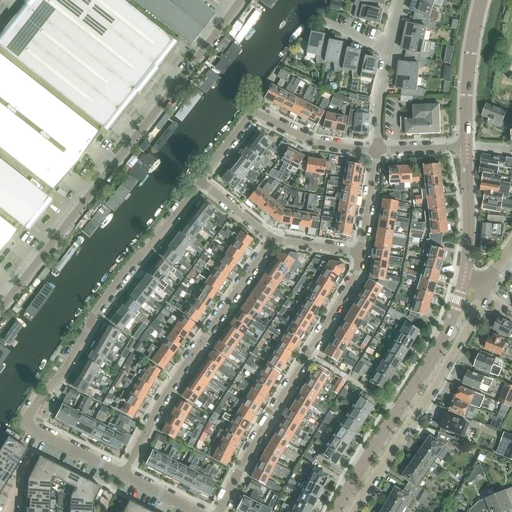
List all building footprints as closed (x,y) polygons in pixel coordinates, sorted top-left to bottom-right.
[(175,42),(154,25),(122,0),(26,0),(27,0),(24,3),(26,5),(16,16),(14,15),(2,30),(5,32),(0,37),(0,55),(99,134),(102,135),(115,119),(117,121),(129,105),(127,104),(135,93),(137,95),(140,90),(143,92),(157,73),(155,71),(157,68),(156,67),(163,59),(165,60),(177,45),(175,42)] [(132,0),(191,46),(215,14),(197,0),(132,0)] [(271,0),(261,0),(258,4),(265,9),(271,0)] [(366,0),(357,0),(354,5),(362,9),(360,19),(380,24),(383,11),(378,10),(379,4),(366,0)] [(416,12),(414,18),(428,22),(434,5),(420,0),(413,0),(410,11),(416,12)] [(261,14),(255,10),(234,37),(241,42),(261,14)] [(407,24),(404,36),(424,41),(426,31),(436,31),(435,24),(428,22),(414,18),(412,25),(407,24)] [(324,64),(324,61),(328,42),(322,41),(323,35),(310,33),(306,53),(315,55),(316,64),(324,64)] [(407,50),(405,57),(426,60),(430,42),(424,41),(404,36),(401,49),(407,50)] [(342,72),(342,69),(346,50),(340,49),(341,43),(328,41),(328,42),(324,61),(333,63),(334,72),(342,72)] [(241,50),(232,43),(214,68),(223,75),(241,50)] [(342,69),(351,71),(352,80),(360,80),(360,77),(364,58),(358,57),(359,52),(346,49),(346,50),(342,69)] [(0,148),(54,191),(99,134),(0,55),(0,148)] [(364,57),(364,58),(360,77),(373,80),(377,60),(364,57)] [(399,62),(398,75),(418,78),(419,68),(429,67),(427,60),(426,60),(405,57),(405,63),(399,62)] [(217,76),(212,71),(198,88),(204,92),(217,76)] [(418,78),(398,75),(397,88),(402,89),(401,96),(424,97),(426,90),(417,87),(418,78)] [(296,79),(292,87),(281,108),(290,112),(297,98),(292,96),(296,89),(300,82),(296,79)] [(273,103),(280,90),(283,82),(279,80),(275,87),(271,85),(264,99),(273,103)] [(280,90),(273,103),(281,108),(292,87),(288,85),(284,92),(280,90)] [(297,98),(290,112),(298,117),(309,96),(313,88),(309,86),(305,94),(301,101),(297,98)] [(200,96),(193,91),(173,117),(179,122),(200,96)] [(335,93),(333,98),(342,102),(344,97),(335,93)] [(355,101),(368,104),(369,97),(356,95),(355,101)] [(309,96),(298,117),(307,121),(314,107),(309,105),(313,98),(309,96)] [(352,101),(344,97),(342,102),(351,106),(352,101)] [(314,107),(307,121),(316,126),(326,105),(322,102),(318,110),(314,107)] [(481,116),(493,121),(492,125),(500,129),(506,115),(508,116),(509,113),(486,104),(481,116)] [(403,128),(403,123),(406,123),(406,135),(412,135),(412,136),(418,136),(418,134),(440,133),(440,105),(413,106),(413,117),(406,117),(400,117),(401,123),(401,129),(401,128),(403,128)] [(350,110),(347,127),(354,127),(354,132),(367,133),(368,115),(356,114),(356,111),(350,110)] [(322,128),(333,130),(336,115),(325,113),(322,128)] [(507,118),(502,131),(506,132),(508,126),(511,127),(511,114),(510,119),(507,118)] [(336,115),(333,130),(343,132),(346,117),(336,115)] [(155,155),(177,127),(170,121),(147,149),(155,155)] [(256,136),(252,141),(264,151),(268,147),(280,157),(283,152),(260,134),(257,137),(256,136)] [(264,151),(252,141),(248,146),(249,147),(247,149),(266,165),(269,161),(261,155),(264,151)] [(278,172),(275,178),(280,181),(281,180),(284,173),(289,165),(295,152),(293,151),(293,149),(290,148),(288,148),(287,148),(282,158),(280,161),(283,163),(278,172)] [(244,151),(240,156),(252,166),(256,162),(263,168),(266,165),(247,149),(245,152),(244,151)] [(152,155),(146,151),(129,173),(134,177),(152,155)] [(284,173),(281,180),(285,183),(289,175),(288,175),(292,167),(297,170),(302,160),(304,157),(303,156),(303,155),(299,153),(298,154),(295,152),(289,165),(284,173)] [(511,169),(511,158),(506,158),(506,160),(482,155),(481,164),(505,168),(511,169)] [(240,156),(236,161),(237,162),(235,165),(254,180),(257,176),(249,170),(252,166),(240,156)] [(305,173),(304,178),(309,179),(309,183),(307,191),(311,192),(313,183),(314,174),(316,160),(314,159),(313,158),(310,157),(309,158),(307,158),(307,162),(305,173)] [(313,183),(311,192),(315,193),(317,184),(318,175),(323,176),(326,161),(325,161),(324,160),(321,159),(320,160),(316,160),(314,174),(313,183)] [(335,160),(329,159),(327,171),(344,174),(360,176),(361,166),(357,165),(358,162),(346,160),(345,169),(333,167),(335,160)] [(0,208),(26,229),(32,220),(36,223),(46,211),(42,208),(49,199),(0,160),(0,208)] [(423,166),(424,177),(440,176),(438,164),(423,166)] [(505,172),(505,168),(481,164),(480,172),(484,173),(497,176),(498,172),(505,172)] [(232,166),(228,171),(240,181),(243,177),(251,183),(254,180),(235,165),(233,167),(232,166)] [(390,167),(388,167),(389,177),(387,177),(387,182),(389,182),(389,184),(395,183),(395,192),(400,191),(399,167),(396,167),(395,165),(390,166),(390,167)] [(408,167),(408,165),(402,165),(402,167),(399,167),(400,191),(404,191),(404,183),(410,183),(410,166),(408,167)] [(228,171),(224,176),(225,177),(223,180),(246,198),(249,194),(237,185),(240,181),(228,171)] [(497,176),(484,173),(482,182),(510,187),(511,187),(511,183),(501,181),(501,176),(497,176)] [(343,179),(334,178),(334,182),(342,184),(358,186),(360,176),(344,174),(343,179)] [(137,183),(128,176),(105,205),(113,212),(137,183)] [(424,177),(425,189),(441,187),(440,176),(424,177)] [(333,186),(341,188),(340,194),(356,196),(358,186),(342,184),(334,182),(327,181),(326,185),(333,186)] [(510,187),(482,182),(481,190),(486,191),(508,195),(509,195),(510,187)] [(257,187),(248,199),(249,200),(249,201),(252,203),(253,203),(255,205),(270,186),(267,184),(261,191),(257,187)] [(270,186),(255,205),(257,206),(257,208),(261,211),(262,210),(271,199),(268,196),(273,189),(270,186)] [(425,189),(427,200),(442,198),(441,187),(425,189)] [(511,204),(511,200),(508,200),(508,195),(486,191),(484,199),(511,204)] [(301,212),(299,228),(303,229),(305,228),(308,228),(310,214),(312,205),(312,201),(313,195),(309,194),(307,204),(306,213),(301,212)] [(324,201),(330,202),(339,204),(355,206),(356,196),(340,194),(339,199),(331,198),(325,197),(324,201)] [(271,199),(262,210),(261,211),(265,214),(267,214),(269,216),(278,205),(284,198),(281,195),(275,202),(271,199)] [(292,211),(290,225),(292,226),(293,227),(299,228),(301,212),(302,206),(298,206),(298,203),(299,198),(296,197),(294,202),(293,206),(293,207),(292,211)] [(444,209),(442,198),(427,200),(428,211),(444,209)] [(403,203),(382,199),(380,210),(396,212),(397,207),(403,208),(403,203)] [(511,204),(484,199),(483,209),(500,212),(501,207),(511,209),(511,204)] [(220,226),(226,218),(204,201),(202,203),(201,202),(196,208),(209,218),(213,214),(219,218),(215,223),(220,226)] [(310,214),(308,228),(310,229),(311,230),(315,231),(316,230),(317,230),(319,215),(320,210),(315,210),(316,206),(316,201),(312,201),(312,205),(310,214)] [(330,207),(338,208),(337,214),(353,216),(355,206),(339,204),(330,202),(324,201),(323,205),(330,207)] [(278,205),(269,216),(273,219),(272,220),(275,222),(277,222),(278,223),(284,210),(280,206),(283,203),(281,202),(278,205)] [(106,210),(101,205),(80,231),(86,235),(106,210)] [(290,225),(292,211),(293,207),(291,207),(290,210),(284,210),(278,223),(280,224),(281,225),(285,226),(286,225),(290,225)] [(193,215),(191,217),(209,231),(212,228),(206,223),(209,218),(196,208),(191,214),(193,215)] [(428,211),(429,222),(445,221),(444,209),(428,211)] [(396,212),(380,210),(379,219),(400,223),(401,218),(395,217),(396,212)] [(353,216),(337,214),(336,219),(328,218),(327,222),(351,226),(353,216)] [(502,237),(503,225),(504,217),(488,215),(487,224),(481,224),(479,252),(480,254),(490,254),(492,236),(502,237)] [(209,231),(191,217),(190,219),(188,218),(184,224),(197,234),(201,229),(212,238),(214,235),(209,231)] [(0,218),(0,252),(17,231),(0,218)] [(400,223),(379,219),(377,229),(392,232),(393,226),(399,227),(400,223)] [(445,221),(429,222),(431,234),(447,232),(445,221)] [(327,222),(321,222),(320,225),(326,227),(335,228),(334,234),(349,237),(351,226),(327,222)] [(184,224),(179,230),(180,231),(179,233),(197,247),(200,244),(193,239),(197,234),(184,224)] [(392,232),(377,229),(375,239),(397,242),(397,238),(391,237),(392,232)] [(230,231),(227,234),(247,248),(248,246),(250,246),(252,243),(251,241),(252,240),(240,232),(237,236),(230,231)] [(178,235),(176,234),(172,240),(185,250),(188,245),(195,250),(197,247),(179,233),(178,235)] [(247,248),(227,234),(225,238),(232,243),(230,247),(242,255),(243,256),(245,252),(245,251),(247,248)] [(85,240),(79,235),(49,274),(56,279),(85,240)] [(397,242),(375,239),(374,248),(389,251),(390,246),(396,247),(397,242)] [(168,247),(167,249),(185,262),(187,259),(181,255),(185,250),(172,240),(167,246),(168,247)] [(217,249),(237,263),(238,261),(239,261),(243,256),(242,255),(230,247),(227,251),(219,246),(217,249)] [(430,246),(426,257),(442,261),(445,250),(430,246)] [(372,258),(387,261),(401,263),(402,263),(402,259),(388,256),(389,251),(374,248),(372,258)] [(164,249),(159,256),(172,266),(176,261),(189,271),(191,267),(185,262),(167,249),(166,250),(164,249)] [(219,262),(232,270),(233,271),(235,267),(235,265),(237,263),(217,249),(215,253),(222,258),(219,262)] [(294,261),(286,256),(283,254),(282,256),(279,254),(275,260),(288,269),(294,273),(296,269),(299,265),(294,261)] [(426,257),(423,268),(439,272),(442,261),(426,257)] [(156,259),(152,265),(165,275),(168,271),(175,276),(177,272),(159,258),(158,261),(156,259)] [(401,263),(387,261),(372,258),(370,268),(386,270),(387,265),(401,268),(401,264),(401,263)] [(316,259),(314,263),(324,269),(324,268),(338,276),(342,269),(343,264),(329,261),(327,265),(318,260),(316,259)] [(288,269),(275,260),(270,267),(288,280),(291,277),(286,273),(288,269)] [(207,264),(226,277),(228,275),(229,275),(233,271),(232,270),(219,262),(217,266),(209,261),(207,264)] [(226,277),(207,264),(205,268),(212,273),(209,277),(221,285),(222,286),(225,282),(225,280),(226,277)] [(165,275),(152,265),(147,271),(148,273),(147,274),(172,294),(174,290),(161,280),(165,275)] [(270,267),(264,274),(278,284),(281,280),(286,284),(288,280),(270,267)] [(324,268),(324,269),(322,273),(317,269),(314,273),(333,284),(338,276),(324,268)] [(386,270),(370,268),(369,278),(378,279),(384,280),(398,283),(399,279),(385,276),(386,270)] [(420,279),(435,283),(439,272),(423,268),(420,279)] [(333,284),(314,273),(312,277),(317,280),(315,284),(328,292),(333,284)] [(144,275),(139,281),(152,291),(156,287),(169,297),(172,294),(147,274),(145,276),(144,275)] [(264,274),(259,282),(278,295),(281,291),(276,288),(278,284),(264,274)] [(199,275),(197,279),(216,292),(218,290),(219,290),(222,286),(221,285),(209,277),(206,281),(199,275)] [(199,291),(211,300),(212,301),(215,296),(214,295),(216,292),(197,279),(194,282),(202,287),(199,291)] [(398,283),(384,280),(378,279),(377,283),(394,293),(398,283)] [(420,279),(417,289),(432,294),(435,283),(420,279)] [(393,295),(368,280),(363,288),(377,296),(379,292),(391,299),(393,295)] [(136,288),(135,290),(153,304),(155,301),(149,296),(152,291),(139,281),(135,287),(136,288)] [(278,295),(259,282),(254,289),(268,299),(271,295),(276,299),(278,295)] [(307,285),(305,289),(323,300),(328,292),(315,284),(312,288),(307,285)] [(49,290),(42,285),(22,311),(30,316),(49,290)] [(178,288),(186,294),(194,299),(206,307),(208,305),(209,305),(212,301),(211,300),(199,291),(196,295),(189,290),(181,285),(178,288)] [(377,296),(363,288),(358,297),(377,308),(379,304),(374,301),(377,296)] [(254,289),(249,297),(268,310),(271,306),(265,303),(268,299),(254,289)] [(323,300),(305,289),(303,293),(308,296),(305,300),(319,308),(323,300)] [(429,305),(432,294),(417,289),(413,300),(429,305)] [(132,291),(127,297),(140,307),(144,302),(150,307),(153,304),(135,290),(133,292),(132,291)] [(189,306),(201,315),(202,315),(205,311),(204,309),(206,307),(194,299),(186,294),(184,297),(192,302),(189,306)] [(140,307),(127,297),(122,303),(124,304),(122,306),(140,320),(143,317),(136,312),(140,307)] [(249,297),(244,304),(258,314),(260,310),(266,313),(268,310),(249,297)] [(377,308),(358,297),(353,305),(367,313),(369,308),(374,311),(377,308)] [(298,301),(295,305),(314,316),(319,308),(305,300),(303,304),(298,301)] [(425,316),(429,305),(413,300),(410,311),(425,316)] [(244,304),(239,312),(258,325),(260,321),(255,318),(258,314),(244,304)] [(201,315),(189,306),(186,310),(179,305),(176,309),(196,322),(197,320),(199,320),(202,315),(201,315)] [(314,316),(295,305),(293,309),(298,312),(296,316),(309,324),(314,316)] [(367,313),(353,305),(348,313),(367,324),(369,320),(364,317),(367,313)] [(119,307),(115,313),(128,323),(132,318),(138,323),(140,320),(122,306),(121,308),(119,307)] [(239,312),(234,319),(248,329),(250,325),(255,328),(258,325),(239,312)] [(112,320),(110,322),(125,333),(128,335),(130,333),(124,328),(128,323),(115,313),(110,318),(112,320)] [(367,324),(348,313),(343,321),(357,329),(359,325),(364,328),(367,324)] [(169,318),(189,332),(191,330),(192,330),(194,327),(194,325),(194,324),(182,316),(179,320),(172,315),(169,318)] [(288,317),(286,320),(304,332),(309,324),(296,316),(293,320),(288,317)] [(286,320),(279,317),(278,319),(284,323),(284,324),(289,327),(286,331),(299,340),(304,332),(286,320)] [(172,331),(184,339),(185,340),(188,336),(187,334),(189,332),(169,318),(167,322),(175,327),(172,331)] [(494,329),(510,337),(511,332),(511,324),(500,318),(497,322),(495,323),(493,326),(494,328),(494,329)] [(234,319),(229,326),(248,339),(250,336),(245,332),(248,329),(234,319)] [(357,329),(343,321),(338,329),(357,340),(359,336),(354,333),(357,329)] [(419,331),(405,322),(399,333),(413,341),(415,336),(416,337),(419,332),(418,332),(419,331)] [(21,328),(14,323),(0,342),(0,343),(7,348),(21,328)] [(103,332),(102,334),(121,346),(123,342),(117,338),(120,333),(107,325),(106,325),(102,332),(103,332)] [(229,326),(224,334),(237,343),(240,340),(245,343),(248,339),(229,326)] [(357,340),(338,329),(334,337),(347,345),(349,341),(355,344),(357,340)] [(162,330),(159,333),(179,347),(180,345),(182,344),(185,340),(184,339),(172,331),(169,335),(162,330)] [(276,336),(295,347),(299,340),(286,331),(284,335),(279,332),(276,336)] [(162,346),(174,354),(175,355),(177,351),(177,349),(179,347),(159,333),(157,337),(164,342),(162,346)] [(399,333),(393,342),(407,351),(409,346),(410,347),(413,342),(412,342),(413,341),(399,333)] [(99,336),(96,342),(110,350),(113,345),(119,349),(121,346),(102,334),(101,336),(99,336)] [(224,334),(218,341),(237,354),(240,351),(235,347),(237,343),(224,334)] [(501,342),(502,338),(495,335),(493,339),(489,337),(488,341),(484,342),(483,346),(485,349),(484,350),(501,356),(504,349),(506,344),(501,342)] [(295,347),(276,336),(274,340),(279,343),(277,347),(290,355),(295,347)] [(347,345),(334,337),(329,345),(347,357),(349,353),(344,350),(347,345)] [(218,341),(213,349),(227,358),(230,354),(235,358),(237,354),(218,341)] [(96,342),(91,349),(93,350),(92,351),(111,363),(113,359),(107,356),(110,350),(96,342)] [(393,342),(387,352),(401,360),(404,356),(404,357),(407,352),(406,351),(407,351),(393,342)] [(151,345),(149,348),(169,362),(170,359),(172,359),(175,355),(162,346),(159,350),(151,345)] [(347,357),(329,345),(323,354),(340,364),(342,359),(345,360),(343,363),(347,365),(345,368),(351,371),(352,368),(356,362),(347,357)] [(274,351),(269,348),(267,352),(272,355),(285,363),(290,355),(277,347),(274,351)] [(169,362),(156,353),(149,348),(147,352),(150,353),(147,358),(151,361),(163,369),(164,369),(165,368),(167,365),(167,364),(169,362)] [(89,353),(86,359),(99,368),(103,362),(109,366),(111,363),(92,351),(90,354),(89,353)] [(208,357),(207,359),(226,372),(229,369),(221,364),(224,360),(212,351),(211,352),(210,352),(208,355),(208,357)] [(285,363),(272,355),(267,352),(264,356),(270,359),(267,363),(280,371),(285,363)] [(401,360),(387,352),(381,362),(395,370),(396,369),(396,370),(399,365),(398,365),(401,360)] [(490,374),(490,372),(498,376),(501,368),(493,365),(495,360),(479,354),(479,356),(477,356),(475,360),(476,362),(474,367),(483,370),(482,371),(490,374)] [(86,359),(81,366),(83,367),(82,369),(101,380),(103,377),(96,373),(99,368),(86,359)] [(204,362),(201,366),(202,366),(214,375),(217,371),(224,376),(226,372),(207,359),(205,362),(204,362)] [(387,384),(389,380),(376,372),(359,362),(353,372),(361,377),(363,374),(371,379),(369,382),(383,390),(384,389),(385,389),(388,384),(387,384)] [(395,370),(381,362),(376,372),(389,380),(390,379),(391,379),(393,374),(395,370)] [(137,363),(135,367),(155,379),(157,377),(158,376),(160,373),(160,372),(160,371),(147,363),(145,368),(137,363)] [(263,370),(258,367),(255,371),(274,382),(279,373),(266,365),(263,370)] [(214,375),(202,366),(201,366),(198,370),(198,372),(197,374),(216,387),(219,384),(211,379),(214,375)] [(138,379),(152,387),(154,383),(154,381),(155,379),(135,367),(133,371),(140,375),(138,379)] [(79,370),(75,377),(89,385),(92,380),(99,384),(101,380),(82,369),(80,371),(79,370)] [(314,369),(309,378),(327,389),(330,385),(325,382),(327,377),(314,369)] [(274,382),(255,371),(253,374),(258,377),(256,382),(269,390),(274,382)] [(463,381),(464,383),(463,384),(486,393),(488,387),(490,388),(493,381),(468,371),(466,376),(464,377),(463,381)] [(193,377),(191,380),(192,381),(204,389),(206,385),(214,391),(216,387),(197,374),(194,377),(193,377)] [(89,385),(75,377),(71,383),(72,384),(71,386),(84,394),(91,397),(93,394),(86,390),(89,385)] [(327,389),(309,378),(305,385),(318,393),(320,389),(325,393),(327,389)] [(138,379),(136,383),(128,379),(126,382),(146,394),(148,392),(149,392),(152,387),(138,379)] [(204,389),(192,381),(191,380),(188,385),(188,386),(186,388),(206,402),(208,399),(201,393),(204,389)] [(146,394),(126,382),(124,386),(131,391),(129,395),(142,402),(143,403),(145,398),(145,396),(146,394)] [(269,390),(256,382),(253,386),(248,383),(245,387),(264,398),(269,390)] [(503,404),(510,407),(511,408),(511,406),(511,386),(506,384),(498,403),(503,404)] [(318,393),(305,385),(299,394),(317,405),(320,401),(315,398),(318,393)] [(264,398),(245,387),(243,391),(248,394),(246,398),(259,406),(264,398)] [(456,397),(456,398),(472,405),(477,393),(460,387),(458,391),(457,391),(456,392),(454,395),(455,397),(456,397)] [(182,396),(181,396),(193,404),(196,400),(204,405),(206,402),(186,388),(184,391),(184,392),(181,394),(182,396)] [(66,407),(71,398),(76,400),(78,396),(79,394),(70,389),(70,390),(67,395),(67,396),(62,405),(55,418),(58,419),(57,421),(64,424),(71,409),(66,407)] [(342,390),(338,397),(343,401),(347,393),(342,390)] [(142,402),(129,395),(126,399),(119,394),(117,398),(137,410),(138,408),(140,407),(143,403),(142,402)] [(317,405),(299,394),(294,402),(307,410),(310,406),(315,409),(317,405)] [(82,402),(77,412),(71,409),(64,424),(70,428),(71,426),(73,427),(85,404),(88,398),(84,397),(82,402)] [(359,397),(352,407),(366,416),(373,406),(359,397)] [(137,410),(117,398),(114,402),(122,406),(120,411),(132,418),(133,417),(134,417),(136,414),(135,413),(137,410)] [(243,403),(238,400),(235,403),(254,415),(259,406),(246,398),(243,403)] [(450,410),(449,411),(466,417),(471,406),(454,399),(452,404),(451,404),(449,404),(448,408),(449,410),(450,410)] [(175,406),(174,408),(195,420),(197,416),(189,412),(191,407),(178,400),(178,401),(176,402),(175,404),(175,406)] [(307,410),(294,402),(289,410),(308,421),(310,418),(305,414),(307,410)] [(254,415),(235,403),(233,407),(238,410),(236,415),(249,423),(254,415)] [(85,404),(73,427),(75,428),(75,430),(82,433),(89,418),(84,416),(89,406),(85,404)] [(510,407),(503,404),(498,416),(505,419),(510,407)] [(99,411),(94,421),(89,418),(82,433),(88,436),(89,435),(91,436),(98,423),(103,413),(106,407),(102,406),(99,411)] [(106,407),(103,413),(98,423),(91,436),(93,437),(93,439),(99,442),(107,427),(101,425),(106,415),(109,409),(106,407)] [(352,407),(346,416),(360,426),(366,416),(352,407)] [(171,412),(169,416),(170,416),(183,423),(185,419),(193,423),(195,420),(174,408),(172,411),(171,412)] [(308,421),(289,410),(284,418),(297,427),(300,422),(305,425),(308,421)] [(233,419),(228,416),(225,420),(244,431),(249,423),(236,415),(233,419)] [(442,420),(441,421),(439,424),(440,426),(440,427),(455,432),(464,436),(465,432),(469,424),(444,415),(442,420)] [(170,416),(169,416),(166,420),(167,422),(165,424),(186,435),(188,432),(180,428),(183,423),(170,416)] [(346,416),(339,426),(354,435),(360,426),(346,416)] [(116,432),(109,445),(111,446),(110,447),(117,451),(118,450),(122,443),(127,445),(132,435),(127,433),(127,431),(122,428),(123,425),(126,426),(129,420),(123,417),(121,422),(116,432)] [(504,420),(497,417),(494,425),(501,427),(504,420)] [(297,427),(284,418),(279,427),(298,438),(300,434),(295,431),(297,427)] [(112,430),(107,427),(99,442),(106,445),(107,444),(109,445),(121,422),(117,420),(112,430)] [(244,431),(225,420),(223,424),(228,427),(226,431),(225,432),(239,439),(244,431)] [(161,432),(174,439),(176,435),(184,439),(186,435),(165,424),(164,427),(163,428),(161,430),(161,432)] [(339,426),(333,436),(347,445),(354,435),(339,426)] [(298,438),(279,427),(274,435),(288,443),(290,438),(295,441),(298,438)] [(511,435),(491,427),(482,449),(499,455),(511,459),(511,435)] [(0,439),(0,444),(22,458),(27,450),(27,449),(19,444),(11,440),(15,434),(10,431),(7,429),(0,439)] [(217,434),(215,438),(235,448),(239,439),(225,432),(223,437),(217,434)] [(22,438),(15,434),(11,440),(19,444),(22,438)] [(288,443),(274,435),(269,443),(288,454),(290,450),(285,447),(288,443)] [(333,436),(327,446),(341,455),(347,445),(333,436)] [(426,444),(424,447),(438,457),(445,447),(438,442),(439,441),(432,436),(430,439),(428,439),(426,442),(426,444)] [(235,448),(215,438),(213,442),(219,445),(216,450),(230,457),(232,454),(234,454),(235,451),(234,449),(235,448)] [(146,464),(148,465),(148,467),(154,470),(161,455),(156,452),(161,443),(156,440),(154,439),(152,444),(155,445),(146,464)] [(452,445),(461,449),(464,443),(454,439),(452,445)] [(288,454),(269,443),(264,452),(278,459),(280,455),(285,458),(288,454)] [(0,456),(16,467),(22,458),(0,444),(0,456)] [(341,455),(327,446),(325,444),(318,455),(334,465),(341,455)] [(419,454),(417,457),(431,467),(434,469),(436,465),(433,463),(438,457),(424,447),(423,448),(421,449),(419,452),(419,454)] [(161,455),(154,470),(161,473),(161,472),(164,473),(170,460),(175,450),(176,448),(175,448),(171,449),(169,454),(164,452),(162,455),(161,455)] [(175,450),(170,460),(164,473),(166,474),(165,476),(172,479),(179,464),(174,461),(179,452),(175,450)] [(214,454),(209,452),(207,456),(226,465),(230,457),(216,450),(214,454)] [(278,459),(264,452),(260,461),(279,470),(281,466),(275,464),(278,459)] [(315,460),(304,453),(300,458),(311,465),(315,460)] [(0,456),(0,468),(11,475),(13,472),(15,472),(18,467),(16,467),(0,456)] [(43,478),(51,483),(64,489),(64,490),(68,492),(69,491),(71,492),(79,496),(93,503),(93,502),(101,487),(42,458),(39,456),(31,472),(43,478)] [(184,467),(179,464),(172,479),(179,482),(179,481),(181,482),(193,459),(189,457),(184,467)] [(431,467),(417,457),(415,460),(413,461),(411,464),(411,465),(410,466),(424,476),(428,471),(431,474),(432,473),(437,476),(440,473),(434,469),(431,467)] [(193,459),(181,482),(184,483),(183,484),(189,488),(197,473),(192,470),(197,460),(193,459)] [(279,470),(260,461),(255,469),(269,476),(271,472),(277,474),(279,470)] [(202,476),(197,473),(189,488),(197,491),(197,490),(199,491),(211,468),(207,466),(202,476)] [(417,486),(421,481),(424,476),(410,466),(408,470),(406,471),(404,473),(404,475),(402,478),(409,483),(410,481),(417,486)] [(0,468),(0,480),(6,484),(8,481),(10,480),(12,476),(11,475),(0,468)] [(211,468),(199,491),(202,492),(201,493),(208,497),(215,482),(209,479),(214,469),(211,468)] [(269,476),(255,469),(251,478),(270,488),(272,483),(267,481),(269,476)] [(327,476),(314,469),(308,480),(322,487),(324,486),(326,482),(325,481),(327,476)] [(51,483),(43,478),(31,472),(30,474),(27,480),(27,488),(50,489),(50,485),(51,483)] [(322,487),(308,480),(303,491),(316,498),(317,497),(318,497),(320,493),(320,491),(322,487)] [(254,489),(257,491),(258,491),(261,486),(250,481),(247,487),(253,490),(254,489)] [(417,486),(410,481),(409,483),(407,487),(427,499),(430,493),(417,486)] [(392,495),(390,499),(405,507),(410,510),(413,506),(416,500),(414,499),(411,497),(404,493),(405,491),(397,487),(395,490),(394,491),(392,494),(392,495)] [(429,501),(427,499),(417,494),(407,487),(405,491),(404,493),(411,497),(414,499),(416,500),(421,503),(423,504),(426,506),(429,501)] [(511,487),(495,494),(502,511),(505,511),(511,509),(511,487)] [(26,498),(50,499),(50,489),(27,488),(25,488),(25,493),(27,494),(26,498)] [(249,499),(243,496),(236,511),(237,511),(247,511),(253,501),(257,491),(254,489),(253,490),(249,499)] [(303,491),(301,490),(296,501),(311,508),(313,507),(315,504),(314,502),(316,498),(303,491)] [(257,491),(253,501),(247,511),(258,511),(262,506),(256,503),(261,493),(258,491),(257,491)] [(93,502),(93,503),(79,496),(71,492),(69,495),(68,511),(75,511),(94,511),(94,508),(93,507),(93,502)] [(502,511),(495,494),(478,502),(474,506),(480,511),(502,511)] [(26,508),(49,510),(50,499),(26,498),(26,508)] [(267,508),(262,506),(258,511),(270,511),(276,501),(272,499),(267,508)] [(389,511),(402,511),(405,507),(390,499),(389,500),(388,501),(386,504),(386,506),(384,509),(389,511)] [(150,511),(146,510),(143,508),(128,501),(122,511),(150,511)] [(311,508),(296,501),(291,511),(310,511),(311,511),(310,510),(311,508)]
